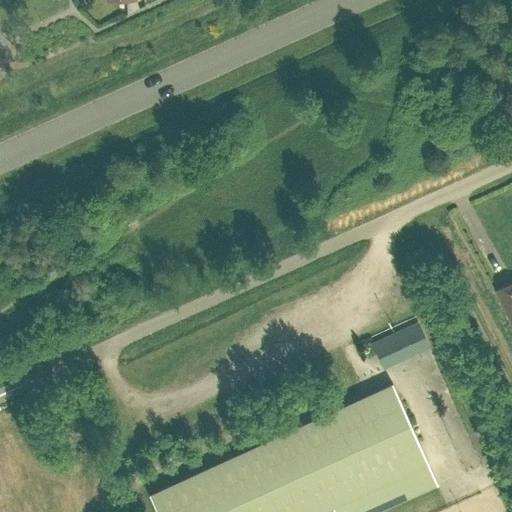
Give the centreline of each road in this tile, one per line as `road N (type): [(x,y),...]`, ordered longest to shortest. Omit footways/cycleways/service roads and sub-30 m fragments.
road 1 (unclassified): [(0,394),(511,162)]
road 2 (tertiary): [(0,159),(353,0)]
